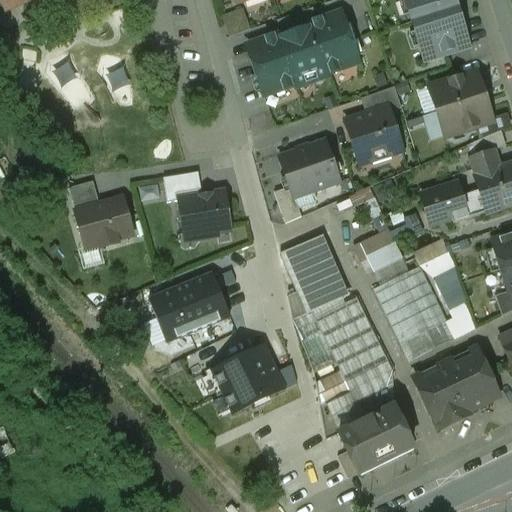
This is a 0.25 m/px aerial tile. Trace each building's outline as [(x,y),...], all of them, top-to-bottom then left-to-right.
[(0,0),(0,5),(4,7),(6,12),(39,0),(0,0)] [(452,0),(404,0),(405,3),(408,2),(411,12),(408,13),(416,35),(419,34),(422,44),(419,45),(424,63),(468,48),(458,15),(459,15),(458,14),(457,14),(455,6),(456,6),(455,4),(454,4),(452,0)] [(279,34),(250,44),(260,74),(256,75),(264,98),(295,87),(296,90),(328,79),(327,76),(358,65),(350,42),(346,44),(335,14),(307,24),(308,29),(280,39),(279,34)] [(476,73),(428,88),(436,113),(484,98),(476,73)] [(394,89),(360,100),(365,116),(388,109),(389,113),(401,110),(394,89)] [(484,98),(436,113),(444,139),(492,123),(484,98)] [(365,116),(345,123),(359,166),(375,161),(374,159),(385,156),(385,158),(402,152),(389,113),(388,109),(365,116)] [(500,133),(472,143),(477,157),(504,147),(500,133)] [(324,143),(308,148),(308,146),(295,151),(296,153),(278,159),(289,189),(293,200),(294,200),(313,193),(339,184),(324,143)] [(495,154),(470,162),(479,191),(460,197),(458,198),(445,202),(451,220),(453,225),(511,205),(511,166),(500,170),(495,154)] [(198,174),(162,180),(166,205),(179,203),(179,202),(202,198),(198,174)] [(100,207),(93,184),(69,191),(76,214),(100,207)] [(457,188),(423,199),(422,196),(420,197),(430,227),(451,220),(445,202),(458,198),(460,197),(457,188)] [(289,189),(274,194),(285,225),(301,218),(298,211),(294,200),(293,200),(289,189)] [(313,193),(294,200),(298,211),(314,205),(316,201),(313,193)] [(202,198),(179,202),(179,203),(184,235),(192,234),(201,240),(217,238),(217,234),(229,232),(229,227),(232,226),(229,211),(226,212),(223,194),(202,198)] [(117,242),(133,237),(122,201),(100,207),(76,214),(86,250),(99,247),(100,251),(118,246),(117,242)] [(511,234),(489,242),(508,297),(511,295),(511,234)] [(319,239),(279,255),(306,316),(309,315),(345,300),(344,297),(347,296),(342,284),(339,285),(319,239)] [(430,281),(460,269),(447,239),(417,252),(430,281)] [(394,246),(367,259),(374,272),(401,259),(394,246)] [(416,259),(377,278),(381,286),(371,291),(399,347),(447,323),(416,259)] [(211,275),(149,300),(166,344),(229,319),(211,275)] [(392,372),(358,302),(348,307),(345,300),(309,315),(333,363),(339,373),(318,384),(324,421),(360,404),(385,392),(392,372)] [(333,363),(309,315),(306,316),(298,319),(298,320),(293,322),(313,372),(333,363)] [(511,332),(499,338),(511,366),(511,332)] [(232,417),(285,391),(263,346),(210,372),(232,417)] [(476,349),(423,374),(418,390),(433,422),(436,421),(440,430),(459,421),(457,417),(498,398),(476,349)] [(360,404),(331,418),(338,434),(356,426),(354,422),(366,416),(360,404)] [(356,426),(338,434),(358,475),(412,449),(393,408),(356,426)]
